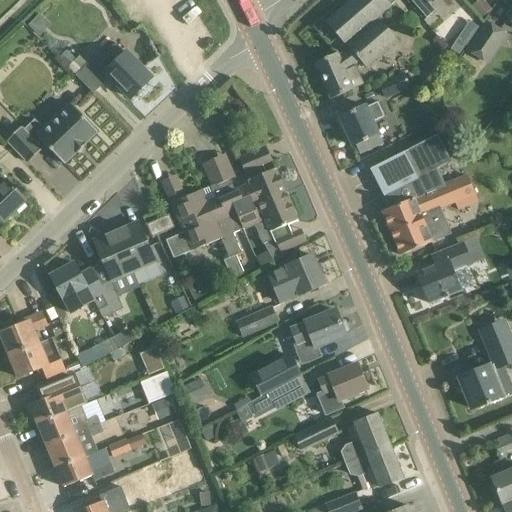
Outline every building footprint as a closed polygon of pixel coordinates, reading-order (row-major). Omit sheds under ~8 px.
[(315,62),(313,63),(330,100),(332,99),(363,85),(354,67),(355,66),(361,62),(366,67),(397,40),(377,17),(396,0),(352,0),(327,22),(348,47),(338,55),(337,52),(315,62)] [(410,0),(426,18),(435,10),(428,2),(430,0),(410,0)] [(480,0),(479,0),(472,7),(481,18),(489,10),(480,0)] [(488,65),(508,36),(486,21),(466,50),(488,65)] [(462,33),(450,51),(458,57),(471,38),(462,33)] [(118,42),(97,62),(107,72),(106,73),(131,98),(150,79),(125,54),(125,53),(127,51),(118,42)] [(80,57),(68,68),(76,77),(88,65),(80,57)] [(105,82),(88,65),(76,77),(93,94),(105,82)] [(411,88),(404,72),(379,84),(385,100),(411,88)] [(365,105),(339,117),(353,145),(356,144),(360,152),(382,142),(373,122),(383,116),(377,103),(366,108),(365,105)] [(20,128),(7,141),(28,163),(42,150),(41,149),(46,145),(64,164),(76,153),(77,154),(86,145),(85,144),(97,132),(76,110),(71,105),(65,110),(44,131),(34,121),(24,131),(20,128)] [(438,135),(370,169),(384,197),(384,196),(384,197),(387,195),(392,208),(382,212),(400,254),(401,256),(431,243),(430,241),(431,240),(449,233),(445,222),(438,206),(453,199),(454,199),(458,208),(470,203),(476,201),(465,176),(444,185),(437,169),(451,162),(442,143),(438,135)] [(250,183),(249,184),(250,186),(251,185),(260,207),(287,195),(276,169),(265,174),(262,165),(252,169),(247,156),(240,159),(250,183)] [(0,222),(2,225),(26,201),(0,173),(0,222)] [(221,239),(205,203),(207,203),(202,191),(186,198),(176,173),(161,179),(183,230),(166,238),(173,256),(191,248),(193,251),(220,240),(221,239)] [(230,179),(223,182),(231,201),(243,230),(253,225),(261,244),(263,243),(267,252),(268,252),(269,253),(278,248),(274,241),(274,240),(260,207),(251,185),(250,186),(249,184),(235,191),(230,179)] [(207,203),(205,203),(221,239),(220,240),(227,256),(234,254),(235,257),(241,254),(232,234),(243,230),(231,201),(223,182),(216,185),(221,196),(207,203)] [(260,207),(274,240),(291,233),(287,224),(298,220),(287,195),(260,207)] [(152,238),(174,228),(169,215),(146,225),(152,238)] [(138,223),(117,232),(133,271),(155,262),(138,223)] [(117,232),(94,242),(102,260),(111,280),(133,271),(117,232)] [(435,265),(415,273),(428,305),(460,293),(452,273),(473,264),(463,242),(431,255),(435,265)] [(278,248),(269,253),(274,263),(284,257),(282,254),(278,248)] [(221,258),(225,269),(227,268),(237,264),(235,257),(234,254),(227,256),(226,256),(221,258)] [(267,276),(264,278),(271,292),(273,291),(277,300),(280,298),(282,302),(299,295),(324,284),(312,255),(286,266),(287,268),(267,276)] [(74,263),(50,276),(71,314),(94,301),(102,296),(98,289),(101,287),(100,286),(92,270),(91,268),(80,273),(74,263)] [(237,264),(227,268),(232,279),(242,274),(237,264)] [(101,287),(98,289),(102,296),(107,306),(99,311),(103,318),(124,310),(111,280),(100,286),(101,287)] [(207,280),(198,283),(201,293),(210,290),(207,280)] [(102,296),(94,301),(99,311),(107,306),(102,296)] [(182,297),(172,302),(177,312),(187,307),(182,297)] [(236,321),(243,336),(280,320),(273,305),(236,321)] [(346,336),(345,334),(347,333),(349,330),(346,321),(343,321),(340,322),(335,309),(306,321),(306,322),(289,328),(295,344),(293,344),(302,366),(322,358),(317,347),(346,336)] [(10,357),(52,339),(52,338),(38,343),(33,331),(47,326),(42,314),(24,322),(24,324),(0,334),(10,357)] [(480,331),(487,350),(511,340),(504,321),(480,331)] [(127,327),(113,335),(119,346),(133,339),(127,327)] [(57,351),(52,339),(10,357),(18,378),(42,368),(48,382),(67,374),(63,362),(62,362),(58,351),(57,351)] [(487,365),(458,378),(471,408),(472,410),(511,392),(511,389),(503,366),(504,366),(511,362),(511,340),(487,350),(494,365),(488,367),(487,365)] [(99,343),(77,353),(82,365),(104,354),(106,353),(100,342),(99,343)] [(267,368),(249,377),(259,397),(277,387),(300,375),(290,355),(267,368)] [(324,391),(316,394),(325,417),(344,409),(341,399),(367,389),(357,364),(329,375),(330,377),(320,381),(324,391)] [(73,372),(67,374),(48,382),(41,385),(46,399),(30,405),(38,424),(67,412),(86,404),(73,372)] [(166,372),(140,382),(148,404),(175,393),(166,372)] [(310,393),(301,375),(246,405),(254,419),(275,408),(277,411),(310,393)] [(200,379),(186,386),(193,401),(208,394),(200,379)] [(169,399),(152,406),(159,421),(175,414),(169,399)] [(117,408),(108,412),(111,420),(120,416),(117,408)] [(100,425),(97,417),(81,423),(79,419),(71,422),(67,412),(38,424),(47,446),(100,425)] [(347,462),(367,454),(390,445),(377,413),(354,422),(355,425),(346,429),(351,440),(346,442),(341,449),(347,462)] [(331,418),(295,436),(301,450),(338,432),(331,418)] [(192,449),(180,420),(167,425),(156,429),(160,441),(168,459),(192,449)] [(100,425),(47,446),(55,467),(85,455),(85,456),(98,451),(92,437),(104,433),(100,425)] [(511,431),(495,439),(497,442),(499,446),(511,440),(511,431)] [(142,434),(127,440),(131,450),(145,444),(142,434)] [(113,458),(131,451),(131,450),(127,440),(127,439),(109,446),(113,458)] [(290,453),(285,443),(279,446),(284,456),(290,453)] [(390,445),(367,454),(347,462),(351,472),(359,473),(364,471),(370,486),(378,483),(380,486),(403,477),(390,445)] [(55,467),(63,487),(91,476),(93,481),(114,472),(110,461),(90,469),(85,456),(85,455),(55,467)] [(264,455),(255,458),(260,471),(269,467),(264,455)] [(502,503),(511,499),(511,468),(491,478),(502,503)] [(102,501),(74,511),(109,511),(106,505),(125,497),(121,488),(100,496),(102,501)] [(330,511),(348,511),(363,506),(357,490),(326,503),(327,504),(330,511)] [(209,491),(200,492),(201,505),(211,504),(209,491)] [(511,511),(511,499),(502,503),(504,507),(503,507),(505,511),(511,511)]
